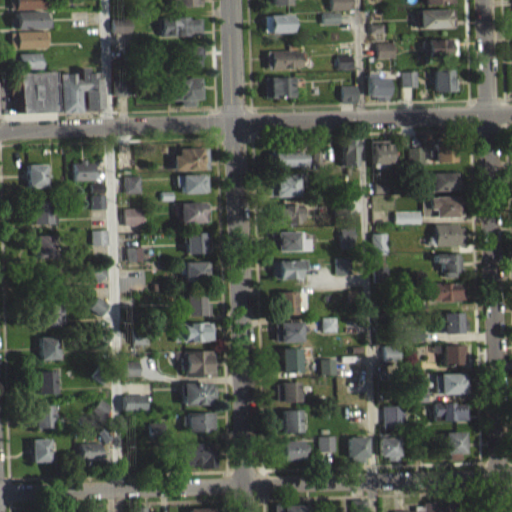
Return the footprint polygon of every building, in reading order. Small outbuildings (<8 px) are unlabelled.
[(41,15),(40,0),(7,0),(8,15),(41,15)] [(171,0),(171,12),(199,13),(200,1),(193,1),(193,0),(171,0)] [(288,11),(287,0),(267,0),(268,12),(288,11)] [(326,0),(326,8),(348,8),(347,0),(326,0)] [(147,4),(147,14),(136,14),(135,5),(147,4)] [(414,8),(414,12),(411,12),(411,25),(415,25),(415,27),(447,26),(447,25),(451,25),(450,7),(414,8)] [(12,10),(12,27),(41,27),(41,26),(46,26),(46,16),(41,16),(41,9),(12,10)] [(319,10),(319,22),(336,21),(336,10),(319,10)] [(265,13),(265,14),(260,14),(261,30),(266,30),(266,31),(289,31),(288,12),(265,13)] [(198,16),(199,25),(193,26),(193,33),(159,34),(159,27),(157,27),(156,15),(184,14),(184,18),(193,17),(193,16),(198,16)] [(128,31),(109,31),(108,17),(127,16),(128,31)] [(338,18),(319,19),(320,30),(339,30),(338,18)] [(366,22),(367,31),(380,30),(380,22),(366,22)] [(199,24),(158,25),(158,43),(200,42),(199,24)] [(128,25),(110,25),(110,39),(128,39),(128,25)] [(6,30),(7,47),(41,46),(41,45),(44,44),(44,41),(46,41),(46,29),(6,30)] [(380,30),(367,30),(367,39),(380,39),(380,30)] [(419,39),(420,54),(424,54),(424,56),(447,55),(447,53),(452,53),(452,39),(419,39)] [(373,41),(373,56),(390,56),(389,40),(373,41)] [(170,46),(170,47),(167,47),(167,57),(171,57),(171,67),(195,66),(195,55),(199,55),(199,47),(195,47),(195,45),(170,46)] [(262,49),(263,67),(288,66),(288,65),(297,64),(297,60),(301,60),(301,49),(288,49),(288,48),(262,49)] [(374,64),(391,64),(390,48),(373,49),(374,64)] [(7,52),(8,63),(14,63),(14,67),(37,66),(37,51),(7,52)] [(333,53),(334,68),(349,68),(349,53),(333,53)] [(121,56),(121,72),(111,72),(110,56),(121,56)] [(39,59),(14,59),(13,74),(38,75),(39,59)] [(55,72),(57,111),(77,110),(76,88),(80,88),(81,109),(100,108),(98,73),(93,74),(93,71),(85,71),(84,66),(76,66),(76,77),(71,78),(71,71),(55,72)] [(431,68),(431,69),(426,70),(427,82),(431,82),(431,91),(449,90),(449,88),(453,88),(452,78),(448,78),(448,68),(431,68)] [(51,70),(52,110),(16,111),(16,93),(7,94),(6,70),(15,70),(15,71),(51,70)] [(397,70),(397,86),(413,85),(412,70),(397,70)] [(167,77),(169,99),(179,99),(179,105),(192,104),(192,98),(199,98),(198,75),(167,77)] [(261,75),(261,96),(289,96),(289,83),(292,83),(292,75),(261,75)] [(364,77),(364,95),(373,95),(373,99),(384,99),(384,76),(364,77)] [(110,78),(111,94),(125,94),(124,77),(110,78)] [(398,78),(398,94),(414,93),(413,77),(398,78)] [(337,84),(337,101),(354,101),(353,83),(337,84)] [(126,86),(111,86),(112,102),(126,101),(126,86)] [(341,134),(356,133),(356,164),(341,164),(341,134)] [(370,138),(370,143),(369,143),(369,162),(372,162),(372,166),(383,165),(383,162),(388,162),(388,143),(386,143),(386,137),(370,138)] [(431,140),(431,147),(425,147),(425,157),(432,157),(432,160),(453,160),(453,140),(431,140)] [(407,145),(407,161),(422,161),(422,145),(407,145)] [(169,155),(169,170),(199,170),(199,168),(206,168),(206,147),(175,148),(175,155),(169,155)] [(270,150),(296,149),(296,148),(306,148),(307,163),(298,163),(298,165),(271,166),(270,150)] [(311,149),(311,162),(321,162),(320,148),(311,149)] [(306,172),(306,157),(267,158),(267,173),(306,172)] [(320,158),(311,158),(311,172),(320,172),(320,158)] [(71,163),(78,163),(77,159),(84,159),(84,163),(92,163),(92,180),(71,180),(71,163)] [(24,164),(25,188),(44,187),(44,177),(42,177),(42,164),(24,164)] [(429,170),(429,177),(425,177),(425,188),(429,188),(429,189),(454,189),(453,188),(459,187),(459,170),(429,170)] [(296,172),(297,195),(272,195),(272,194),(267,194),(266,173),(296,172)] [(173,175),(205,174),(205,192),(200,192),(200,193),(179,194),(179,186),(173,186),(173,175)] [(121,176),(121,192),(137,192),(136,175),(121,176)] [(373,181),(373,191),(385,190),(385,181),(373,181)] [(88,189),(89,209),(91,209),(91,210),(103,210),(102,188),(88,189)] [(373,199),(386,199),(386,189),(372,190),(373,199)] [(157,191),(157,200),(170,200),(170,191),(157,191)] [(420,196),(420,213),(433,213),(433,216),(455,215),(455,213),(460,213),(460,195),(455,195),(454,194),(431,194),(432,196),(420,196)] [(30,201),(30,225),(49,224),(49,223),(56,223),(55,202),(48,202),(48,200),(30,201)] [(201,223),(201,221),(206,221),(206,202),(176,203),(176,224),(201,223)] [(273,204),(273,220),(283,220),(283,223),(295,222),(295,218),(299,218),(299,205),(291,205),(291,203),(273,204)] [(120,208),(121,225),(140,224),(139,207),(120,208)] [(392,209),(392,220),(417,220),(418,209),(392,209)] [(418,218),(392,217),(392,229),(418,229),(418,218)] [(432,232),(427,232),(427,238),(424,238),(424,243),(432,243),(432,244),(461,243),(460,225),(455,225),(455,222),(431,222),(432,232)] [(337,225),(338,246),(352,245),(351,225),(337,225)] [(88,230),(88,245),(105,245),(105,229),(88,230)] [(268,232),(272,231),(272,230),(300,229),(300,237),(307,237),(307,248),(295,248),(295,249),(273,250),(273,248),(268,248),(268,232)] [(368,231),(368,252),(384,251),(384,230),(368,231)] [(182,233),(183,254),(202,254),(202,251),(207,251),(207,234),(201,234),(201,232),(182,233)] [(34,236),(35,258),(54,257),(54,247),(52,247),(52,235),(34,236)] [(124,247),(124,261),(139,261),(138,247),(124,247)] [(432,252),(455,252),(455,255),(456,255),(457,269),(454,269),(454,275),(442,275),(442,271),(438,271),(438,261),(432,261),(432,252)] [(332,255),(333,272),(349,272),(348,254),(332,255)] [(270,260),(274,260),(274,259),(295,258),(295,257),(304,256),(305,269),(297,269),(297,277),(275,278),(275,276),(270,276),(270,260)] [(85,273),(97,282),(105,270),(94,261),(85,273)] [(176,262),(176,273),(180,273),(180,282),(202,282),(202,280),(206,280),(206,262),(201,262),(201,261),(176,262)] [(333,281),(348,281),(348,263),(332,264),(333,281)] [(371,264),(371,280),(386,280),(385,264),(371,264)] [(35,268),(35,289),(38,289),(38,292),(55,292),(54,268),(35,268)] [(101,288),(102,273),(87,273),(86,288),(101,288)] [(371,289),(385,290),(385,273),(371,273),(371,289)] [(425,285),(428,285),(428,281),(452,281),(452,282),(461,282),(461,297),(457,297),(458,300),(438,300),(438,298),(425,298),(425,285)] [(274,290),(275,314),(293,313),(292,290),(274,290)] [(182,316),(207,316),(206,303),(203,303),(203,298),(200,298),(200,291),(182,292),(182,316)] [(94,295),(86,307),(99,316),(107,304),(94,295)] [(409,301),(409,311),(423,310),(423,301),(409,301)] [(36,302),(37,326),(56,325),(55,302),(36,302)] [(98,322),(105,310),(93,303),(86,315),(98,322)] [(127,309),(127,321),(142,322),(142,309),(127,309)] [(439,311),(439,332),(458,332),(458,328),(464,328),(463,318),(458,318),(458,311),(439,311)] [(318,314),(319,328),(332,328),(332,314),(318,314)] [(271,322),(275,322),(275,321),(301,320),(301,331),(298,331),(298,340),(276,341),(276,339),(272,339),(271,322)] [(169,323),(169,342),(182,342),(182,347),(199,347),(199,342),(204,342),(204,340),(210,340),(209,322),(169,323)] [(333,338),(332,323),(318,323),(318,338),(333,338)] [(405,327),(406,339),(421,339),(421,327),(405,327)] [(99,349),(108,338),(95,328),(86,340),(99,349)] [(128,329),(129,344),(143,344),(143,329),(128,329)] [(420,347),(420,336),(404,336),(405,348),(420,347)] [(37,337),(38,360),(57,359),(57,337),(37,337)] [(106,345),(98,340),(91,351),(99,356),(106,345)] [(381,344),(381,358),(396,357),(396,343),(381,344)] [(440,344),(440,364),(458,363),(458,343),(440,344)] [(276,347),(296,347),(296,353),(298,353),(298,359),(296,359),(296,371),(277,371),(276,347)] [(210,350),(211,378),(182,379),(182,370),(177,370),(177,357),(181,356),(181,351),(210,350)] [(381,368),(397,367),(396,352),(380,353),(381,368)] [(317,357),(317,373),(332,373),(331,357),(317,357)] [(136,361),(136,375),(121,376),(121,361),(136,361)] [(89,375),(101,384),(109,373),(97,364),(89,375)] [(135,368),(119,368),(120,382),(136,381),(135,368)] [(35,372),(36,394),(54,394),(54,371),(35,372)] [(432,373),(436,373),(436,372),(459,371),(459,372),(465,372),(465,390),(460,390),(460,392),(437,393),(437,391),(433,391),(432,373)] [(277,380),(277,382),(273,382),(273,398),(278,398),(278,401),(296,400),(296,380),(277,380)] [(179,384),(179,385),(176,385),(176,395),(179,395),(179,406),(206,405),(206,403),(212,403),(211,385),(206,385),(206,383),(179,384)] [(407,385),(408,400),(425,400),(425,385),(407,385)] [(143,394),(143,410),(121,410),(120,394),(143,394)] [(424,394),(411,394),(411,408),(425,408),(424,394)] [(90,409),(101,418),(110,406),(99,397),(90,409)] [(431,401),(431,419),(439,419),(439,420),(451,420),(451,418),(464,418),(463,403),(451,403),(451,400),(431,401)] [(381,403),(382,426),(402,425),(402,402),(381,403)] [(108,414),(98,405),(89,416),(100,424),(108,414)] [(51,406),(52,428),(34,428),(34,415),(31,415),(31,406),(51,406)] [(279,408),(280,432),(298,431),(297,408),(279,408)] [(184,412),(184,432),(211,431),(211,412),(184,412)] [(145,423),(145,439),(162,439),(162,422),(145,423)] [(442,431),(442,452),(447,452),(447,457),(458,457),(458,451),(462,451),(461,431),(442,431)] [(316,434),(316,450),(332,450),(331,433),(316,434)] [(377,436),(378,436),(378,433),(386,433),(386,436),(396,436),(397,458),(385,458),(385,454),(377,455),(377,436)] [(364,435),(365,455),(362,455),(362,460),(349,460),(349,456),(346,457),(345,436),(364,435)] [(30,440),(30,447),(27,447),(27,454),(30,454),(30,462),(49,462),(49,459),(54,459),(54,452),(49,452),(49,439),(30,440)] [(279,439),(279,442),(274,442),(274,455),(279,455),(279,459),(299,458),(299,439),(279,439)] [(78,442),(78,460),(87,460),(87,462),(92,462),(92,460),(100,459),(99,442),(78,442)] [(179,442),(179,465),(198,464),(198,468),(214,468),(214,443),(209,443),(209,442),(179,442)] [(315,442),(316,458),(332,457),(331,442),(315,442)] [(163,450),(163,465),(173,464),(173,450),(163,450)] [(364,498),(364,511),(349,511),(349,499),(364,498)] [(389,509),(389,511),(462,511),(462,507),(458,507),(457,500),(446,501),(446,504),(433,504),(433,499),(420,500),(420,503),(410,503),(411,508),(389,509)] [(285,504),(305,504),(305,511),(273,511),(273,501),(285,501),(285,504)]
